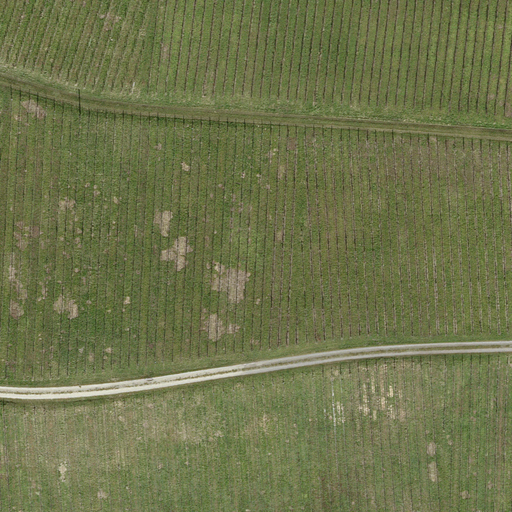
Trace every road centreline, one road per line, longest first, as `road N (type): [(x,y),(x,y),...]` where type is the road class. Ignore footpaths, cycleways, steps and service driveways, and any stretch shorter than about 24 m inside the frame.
road 1 (track): [(511,128),(180,108),(0,76)]
road 2 (track): [(511,345),(279,364),(36,397),(0,393)]
